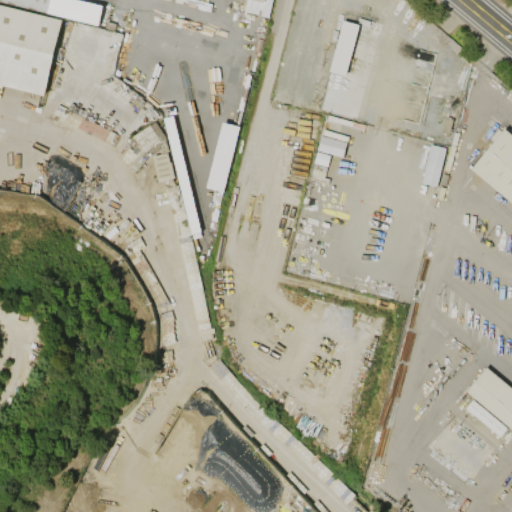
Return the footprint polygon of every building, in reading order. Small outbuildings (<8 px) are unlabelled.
[(0,0),(50,0),(46,16),(62,20),(44,95),(0,83),(0,0)] [(247,0),(245,12),(269,17),(272,0),(247,0)] [(225,192),(239,126),(222,122),(208,188),(225,192)] [(511,203),(472,170),(505,129),(511,134),(511,203)] [(344,157),(347,141),(321,137),(318,152),(344,157)] [(489,368),(511,387),(511,427),(469,392),(489,368)]
